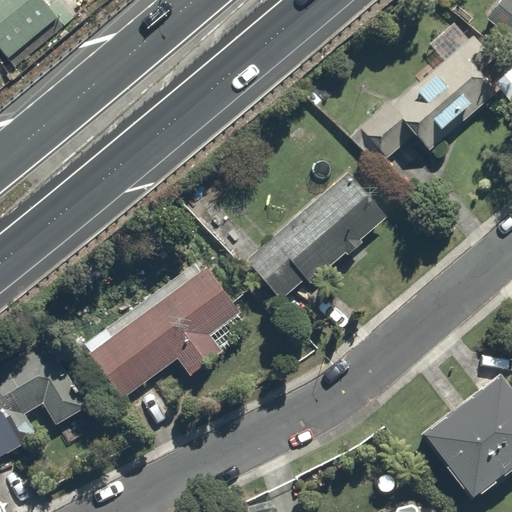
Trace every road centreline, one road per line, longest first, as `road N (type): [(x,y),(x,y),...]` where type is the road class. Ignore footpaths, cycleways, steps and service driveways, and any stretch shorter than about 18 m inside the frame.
road 1 (residential): [(105,511),(336,400),(511,238)]
road 2 (trunk): [(316,0),(0,265)]
road 3 (trunk): [(0,160),(193,0)]
